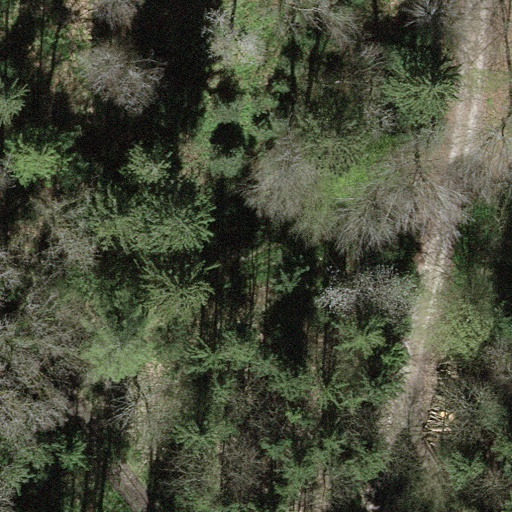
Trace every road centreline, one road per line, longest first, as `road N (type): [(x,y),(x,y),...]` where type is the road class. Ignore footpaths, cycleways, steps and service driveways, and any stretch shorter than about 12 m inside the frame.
road 1 (track): [(474,0),(373,511)]
road 2 (track): [(0,363),(103,428)]
